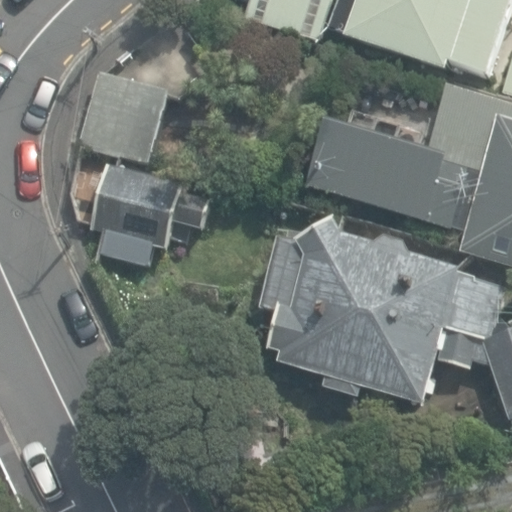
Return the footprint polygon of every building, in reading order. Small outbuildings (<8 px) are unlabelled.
[(255,0),(248,25),(324,49),(339,0),(255,0)] [(456,66),(493,78),(504,46),(511,48),(511,31),(509,30),(511,21),(511,0),(348,0),(338,32),(353,37),(351,43),(452,77),(456,66)] [(511,68),(502,99),(511,101),(511,68)] [(82,151),(153,170),(173,96),(102,77),(82,151)] [(332,126),(313,194),(466,236),(460,257),(511,271),(511,109),(453,94),(436,154),(332,126)] [(102,258),(153,271),(158,254),(171,257),(178,231),(206,238),(214,204),(187,198),(189,190),(111,171),(95,235),(107,238),(102,258)] [(495,370),(511,423),(511,329),(505,323),(511,295),(511,293),(464,281),(465,277),(416,264),(410,251),(392,246),(381,253),(349,244),(342,229),(302,250),(285,246),(267,313),(282,317),(272,356),(285,359),(282,368),(428,407),(438,365),(476,375),(478,366),(495,370)] [(274,488),(264,453),(224,465),(234,500),(274,488)]
